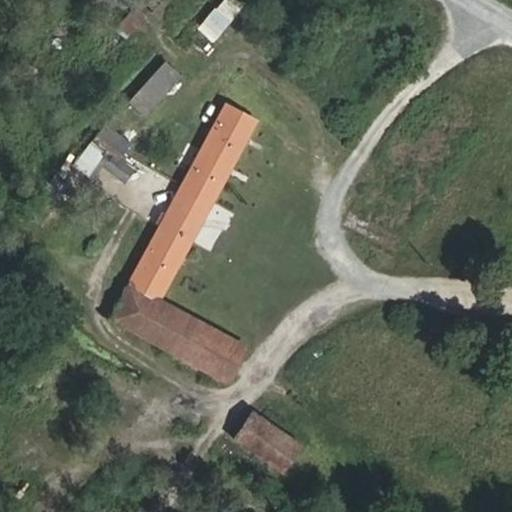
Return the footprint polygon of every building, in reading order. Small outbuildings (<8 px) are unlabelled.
[(213,51),(246,4),(239,0),(221,0),(195,38),(213,51)] [(139,12),(118,24),(126,38),(147,26),(139,12)] [(131,100),(147,116),(184,78),(167,62),(131,100)] [(257,120),(225,105),(111,320),(227,385),(248,347),(164,298),(257,120)] [(302,446),(252,410),(230,439),(281,475),(302,446)]
